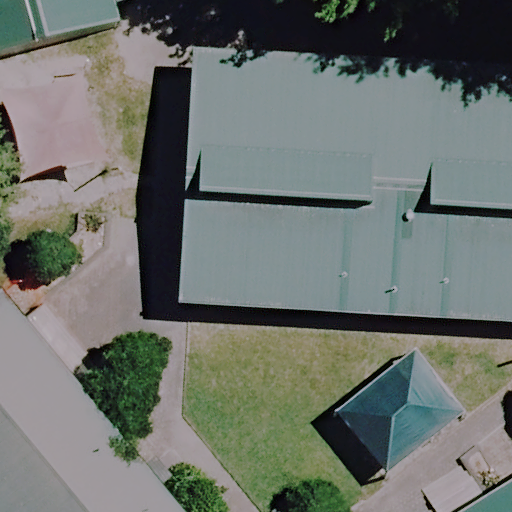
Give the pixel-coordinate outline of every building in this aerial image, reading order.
[(0,0),(0,89),(149,42),(135,0),(0,0)] [(511,81),(199,64),(185,319),(511,337),(511,81)] [(206,511),(34,303),(0,331),(0,511),(206,511)] [(456,427),(405,359),(326,418),(377,486),(456,427)] [(511,511),(511,501),(494,511),(511,511)]
